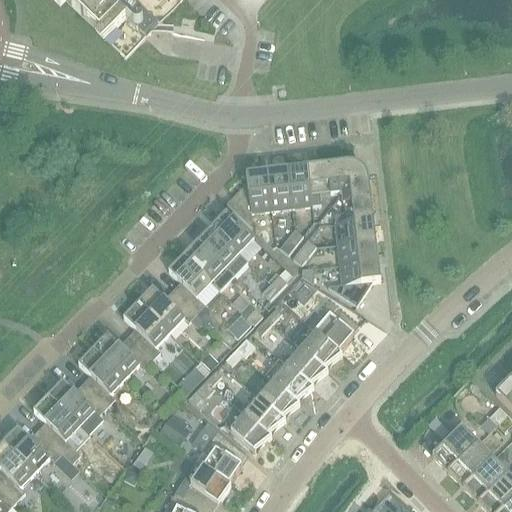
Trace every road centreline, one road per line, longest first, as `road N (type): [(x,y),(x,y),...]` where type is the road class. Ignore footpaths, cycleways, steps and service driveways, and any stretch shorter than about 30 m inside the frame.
road 1 (residential): [(0,408),(223,173),(236,121)]
road 2 (residential): [(511,88),(236,121)]
road 3 (residential): [(236,121),(0,60)]
road 4 (residential): [(346,415),(423,331),(511,258)]
road 5 (residential): [(346,415),(441,511)]
road 6 (residential): [(268,511),(346,415)]
